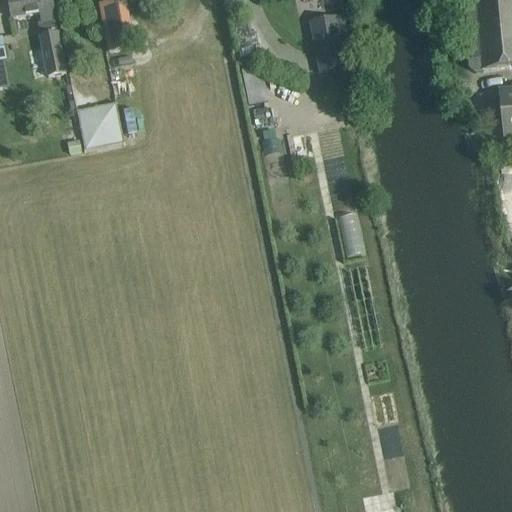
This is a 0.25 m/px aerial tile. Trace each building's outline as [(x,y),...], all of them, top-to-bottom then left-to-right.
[(38,25),(48,78),(66,75),(51,0),(9,0),(12,20),(40,15),(42,24),(38,25)] [(511,0),(463,0),(470,74),(511,70),(511,0)] [(100,7),(110,54),(133,49),(124,2),(100,7)] [(337,17),(310,23),(319,73),(347,68),(337,17)] [(511,90),(497,92),(502,140),(502,142),(511,141),(511,90)] [(76,112),(84,153),(124,145),(117,104),(76,112)]
